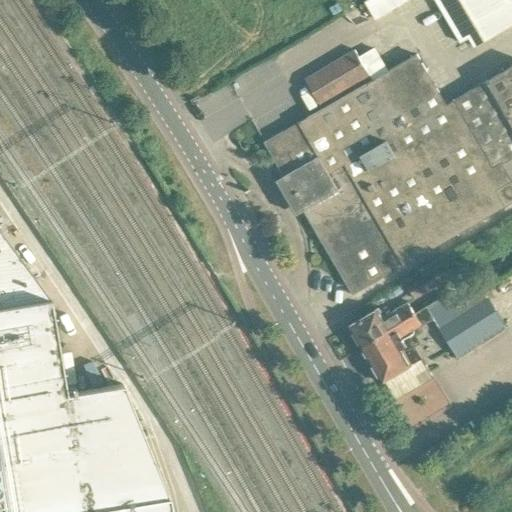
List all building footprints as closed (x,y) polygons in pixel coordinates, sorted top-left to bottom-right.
[(375,19),(406,0),(370,0),(366,3),(375,19)] [(511,25),(511,0),(436,0),(461,43),(469,38),(475,47),(511,25)] [(417,54),(372,80),(355,50),(323,69),(306,79),(323,108),(264,142),(353,294),(511,202),(511,66),(446,104),(417,54)] [(0,511),(71,511),(168,496),(125,389),(123,384),(122,384),(66,393),(50,299),(0,229),(0,511)] [(434,289),(451,279),(444,266),(435,272),(408,288),(415,299),(434,289)] [(413,330),(434,318),(435,320),(455,308),(446,295),(427,307),(415,314),(362,349),(381,382),(411,365),(411,364),(422,358),(415,346),(421,343),(413,330)] [(441,330),(439,331),(456,358),(505,327),(488,300),(478,306),(441,330)] [(415,314),(409,302),(383,317),(379,309),(349,326),(362,349),(415,314)]
